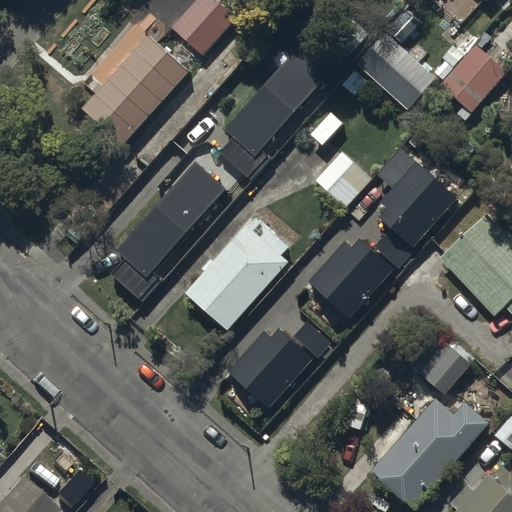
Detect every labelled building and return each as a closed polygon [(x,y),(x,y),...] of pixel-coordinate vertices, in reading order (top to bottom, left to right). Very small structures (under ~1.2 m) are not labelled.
[(232,0),(215,0),(179,41),(202,62),(246,13),(232,0)] [(476,0),(487,10),(495,0),(476,0)] [(384,31),(356,62),(408,109),(436,78),(384,31)] [(127,148),(192,73),(153,40),(88,115),(127,148)] [(307,46),(220,140),(228,147),(219,157),(248,182),(342,78),(307,46)] [(508,79),(475,51),(441,91),(475,119),(508,79)] [(344,97),(332,109),(352,130),(364,118),(344,97)] [(343,128),(332,118),(311,141),(322,151),(343,128)] [(372,184),(341,157),(315,188),(346,214),(372,184)] [(419,162),(382,203),(389,209),(380,220),(415,251),(461,199),(419,162)] [(233,196),(197,164),(119,254),(127,260),(113,275),(136,295),(131,301),(137,306),(233,196)] [(441,267),(497,326),(507,317),(511,322),(511,248),(488,223),(441,267)] [(247,233),(187,301),(228,338),(288,272),(280,265),(290,253),(258,225),(249,235),(247,233)] [(354,247),(347,241),(309,280),(349,319),(397,270),(364,237),(354,247)] [(271,339),(264,332),(226,371),(266,410),(314,361),(281,328),(271,339)] [(471,372),(441,343),(411,374),(441,403),(471,372)] [(373,478),(382,486),(379,489),(404,511),(407,511),(409,510),(410,511),(416,511),(489,431),(467,410),(455,424),(436,408),(373,478)] [(511,418),(496,436),(511,450),(511,418)] [(463,511),(511,511),(511,473),(506,469),(496,480),(493,477),(480,492),(474,487),(457,506),(463,511)] [(0,511),(49,511),(21,485),(1,507),(0,506),(0,511)]
